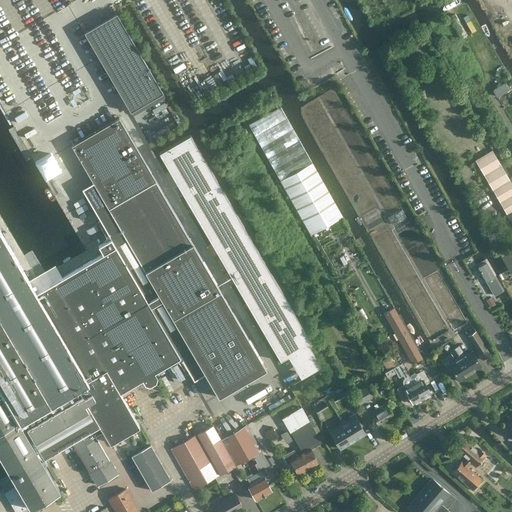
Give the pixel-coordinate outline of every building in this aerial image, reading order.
[(304,47),(314,41),(297,12),(287,18),(304,47)] [(116,13),(84,32),(130,112),(163,93),(116,13)] [(462,36),(466,35),(462,23),(457,25),(462,36)] [(65,86),(77,104),(91,95),(80,77),(65,86)] [(504,83),(492,90),(496,96),(508,89),(504,83)] [(390,214),(453,334),(469,326),(411,216),(404,215),(397,219),(397,212),(403,212),(337,87),(300,106),(315,134),(318,132),(318,137),(325,138),(329,145),(329,147),(323,147),(331,161),(338,162),(346,177),(355,178),(354,185),(361,185),(361,187),(369,204),(358,210),(360,214),(379,204),(384,213),(394,207),(394,214),(390,214)] [(280,181),(312,163),(280,107),(248,125),(280,181)] [(99,425),(106,437),(110,443),(139,426),(120,392),(141,379),(144,384),(149,385),(155,381),(156,377),(154,372),(180,357),(194,380),(205,374),(218,397),(266,369),(119,117),(71,145),(98,192),(87,198),(110,238),(98,245),(102,253),(36,292),(2,234),(0,230),(0,456),(30,507),(59,490),(41,459),(71,441),(91,429),(99,425)] [(311,342),(190,135),(159,153),(165,164),(169,171),(184,196),(191,208),(192,210),(247,303),(248,306),(279,359),(280,360),(280,361),(288,356),(308,344),(311,342)] [(475,160),(507,214),(511,211),(511,185),(492,150),(475,160)] [(308,229),(339,211),(312,163),(280,181),(308,229)] [(378,205),(360,215),(367,226),(384,216),(378,205)] [(511,248),(500,255),(508,270),(511,274),(511,273),(511,248)] [(338,303),(326,309),(332,320),(344,314),(338,303)] [(422,358),(402,323),(394,308),(383,313),(391,327),(412,363),(422,358)] [(475,331),(467,336),(483,360),(490,355),(475,331)] [(460,357),(469,373),(480,366),(471,350),(464,354),(458,345),(454,348),(460,357)] [(453,348),(449,351),(455,360),(448,364),(458,380),(469,373),(460,357),(453,348)] [(388,370),(397,365),(392,356),(383,362),(388,370)] [(404,383),(404,384),(397,388),(404,400),(409,397),(413,404),(422,399),(410,377),(401,363),(384,372),(387,377),(396,372),(399,377),(403,374),(405,378),(404,380),(403,381),(404,383)] [(410,377),(422,399),(431,393),(424,383),(428,380),(423,370),(416,374),(414,373),(411,375),(411,377),(410,377)] [(358,405),(372,396),(366,385),(352,393),(358,405)] [(292,390),(279,397),(282,403),(278,406),(283,415),(300,405),(292,390)] [(343,391),(337,395),(340,400),(346,396),(343,391)] [(375,408),(370,411),(378,424),(393,415),(385,402),(378,406),(376,403),(373,405),(375,408)] [(322,404),(314,409),(317,413),(324,409),(322,404)] [(300,453),(308,468),(318,462),(311,450),(321,443),(318,436),(301,407),(282,418),(290,433),(290,432),(302,452),(300,453)] [(340,424),(334,428),(333,426),(328,429),(340,450),(366,434),(354,413),(349,416),(350,418),(346,421),(345,419),(339,422),(340,424)] [(236,466),(213,425),(170,448),(193,488),(236,466)] [(275,425),(264,432),(269,441),(281,434),(275,425)] [(140,428),(121,438),(151,490),(170,479),(140,428)] [(117,473),(91,429),(71,441),(89,471),(98,485),(117,473)] [(286,431),(282,433),(287,442),(291,440),(286,431)] [(452,471),(469,486),(477,476),(466,466),(470,461),(476,466),(486,455),(478,448),(477,450),(466,440),(457,450),(465,457),(461,462),(460,461),(452,471)] [(287,464),(291,462),(298,474),(308,468),(300,453),(297,455),(294,449),(282,456),(287,464)] [(253,475),(263,495),(271,491),(264,477),(268,474),(265,469),(270,466),(262,452),(254,456),(257,463),(255,464),(259,472),(253,475)] [(250,484),(248,485),(255,499),(263,495),(253,475),(250,477),(248,475),(245,477),(246,480),(247,479),(250,484)] [(434,480),(433,481),(431,479),(407,507),(413,511),(443,511),(455,499),(434,480)] [(116,511),(139,511),(126,489),(109,499),(116,511)] [(235,493),(214,505),(218,511),(232,511),(243,506),(235,493)]
